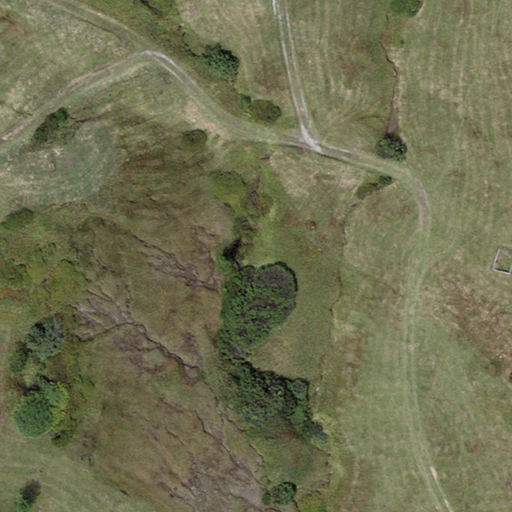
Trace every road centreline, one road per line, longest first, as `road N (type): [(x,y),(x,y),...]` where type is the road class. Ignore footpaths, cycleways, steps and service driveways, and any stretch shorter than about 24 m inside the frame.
road 1 (track): [(451,511),(434,479),(412,339),(432,189),(325,148),(234,133),(173,67),(143,60),(0,149)]
road 2 (track): [(325,148),(305,111),(287,0)]
